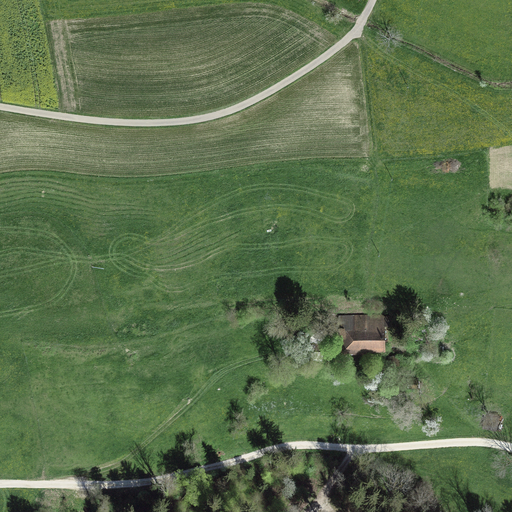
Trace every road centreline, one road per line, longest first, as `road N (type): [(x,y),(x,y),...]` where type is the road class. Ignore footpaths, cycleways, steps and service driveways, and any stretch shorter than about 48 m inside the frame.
road 1 (track): [(0,106),(144,123),(209,117),(273,90),(331,51),(357,31),(373,0)]
road 2 (track): [(52,483),(130,457),(229,370),(328,341)]
road 3 (track): [(357,448),(288,446),(168,478),(52,483)]
road 4 (track): [(511,447),(480,441),(357,448)]
